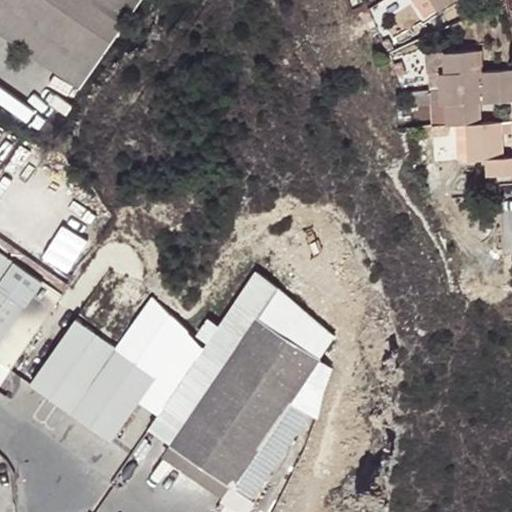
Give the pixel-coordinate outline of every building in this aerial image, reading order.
[(0,0),(0,27),(82,87),(141,0),(0,0)] [(414,0),(426,17),(438,9),(432,0),(414,0)] [(432,0),(438,9),(453,0),(432,0)] [(441,72),(441,87),(511,83),(511,68),(479,70),(477,50),(445,51),(446,72),(441,72)] [(449,123),(457,123),(463,122),(481,121),(481,101),(511,99),(511,83),(441,87),(442,103),(448,103),(449,123)] [(405,87),(389,88),(391,117),(407,116),(405,87)] [(431,88),(433,124),(449,123),(448,103),(442,103),(441,87),(431,88)] [(488,175),(511,173),(511,156),(503,157),(501,120),(481,121),(463,122),(464,139),(470,138),(470,159),(487,158),(488,175)] [(460,160),(470,159),(470,138),(464,139),(463,122),(457,123),(460,160)] [(61,294),(0,249),(0,360),(10,367),(61,294)] [(281,415),(299,428),(308,414),(290,402),(320,359),(258,316),(219,372),(171,442),(233,484),(225,497),(243,509),(285,448),(267,436),(281,415)] [(157,373),(77,317),(32,382),(111,438),(157,373)] [(285,448),(299,428),(281,415),(267,436),(285,448)]
